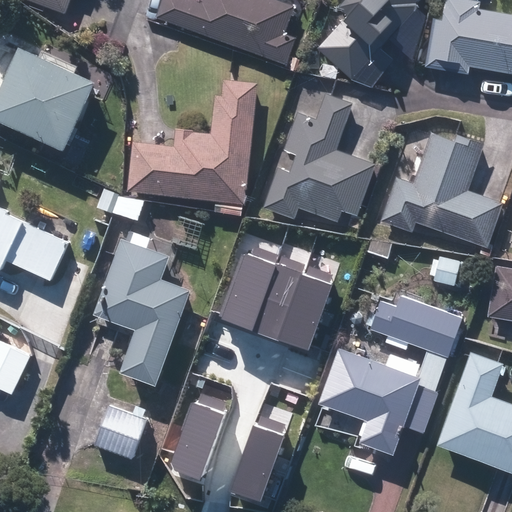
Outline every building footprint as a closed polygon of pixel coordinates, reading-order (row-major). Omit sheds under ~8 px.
[(32,0),(67,13),(71,0),(32,0)] [(194,0),(165,0),(158,19),(287,66),(297,39),(285,35),(295,8),(271,0),(204,0),(203,3),(194,0)] [(319,50),(353,80),(419,8),(416,5),(419,0),(349,0),(341,9),(350,16),(319,50)] [(436,22),(429,66),(468,73),(469,67),(511,74),(511,17),(478,12),(479,4),(454,0),(448,0),(444,24),(436,22)] [(23,51),(0,100),(0,123),(65,153),(96,85),(23,51)] [(136,144),(130,193),(246,206),(260,86),(226,82),(224,98),(218,98),(213,136),(177,132),(175,148),(136,144)] [(280,168),(265,208),(296,220),(301,206),(339,221),(344,209),(357,214),(375,166),(336,151),(353,105),(329,96),(319,122),(300,115),(287,150),(299,155),(293,173),(280,168)] [(399,179),(383,222),(413,233),(416,223),(487,248),(503,204),(468,192),(484,147),(459,138),(457,143),(433,135),(415,185),(399,179)] [(0,270),(1,271),(6,261),(52,282),(70,244),(6,215),(7,213),(0,209),(0,270)] [(171,257),(123,240),(96,316),(138,330),(122,374),(157,386),(191,291),(162,281),(171,257)] [(249,330),(272,263),(243,252),(219,320),(249,330)] [(442,258),(436,281),(454,286),(461,263),(442,258)] [(249,330),(279,341),(302,273),(272,263),(249,330)] [(511,270),(498,268),(489,317),(511,320),(511,270)] [(307,351),(331,283),(303,273),(302,273),(279,341),(307,351)] [(341,349),(319,404),(370,423),(362,443),(392,454),(403,426),(421,432),(464,320),(402,297),(398,307),(384,302),(373,330),(431,352),(421,379),(341,349)] [(31,357),(0,342),(0,387),(14,394),(31,357)] [(472,356),(439,446),(511,472),(511,406),(491,398),(502,367),(472,356)] [(223,414),(192,403),(168,470),(199,481),(223,414)] [(111,406),(97,446),(132,458),(146,419),(111,406)] [(254,424),(231,491),(263,502),(286,435),(254,424)]
